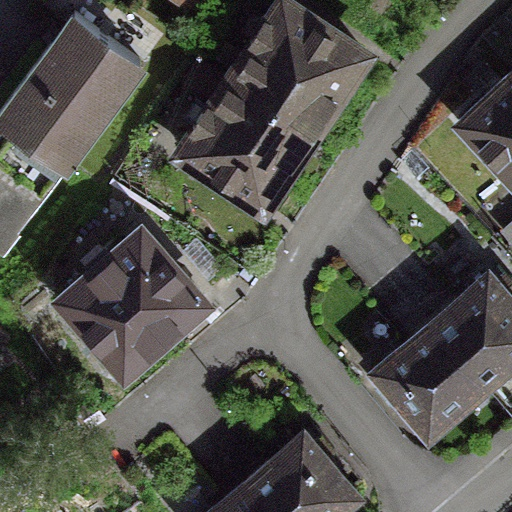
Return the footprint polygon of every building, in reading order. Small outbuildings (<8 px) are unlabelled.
[(245,41),(247,43),(227,73),(308,126),(333,89),(340,94),(360,63),(354,59),(359,51),(282,0),(276,0),(265,17),(263,16),(258,17),(244,37),(245,41)] [(0,251),(1,252),(16,232),(14,230),(65,162),(60,159),(135,59),(69,12),(0,102),(0,251)] [(511,177),(511,74),(508,70),(456,119),(511,179),(511,177)] [(188,127),(190,128),(177,148),(258,202),(263,195),(270,199),(290,168),(283,164),(308,126),(227,73),(207,102),(205,101),(200,102),(187,122),(188,127)] [(136,229),(60,294),(119,363),(195,298),(136,229)] [(511,352),(511,306),(483,273),(429,320),(479,380),(511,352)] [(479,380),(429,320),(373,367),(424,426),(479,380)] [(324,511),(349,491),(298,432),(244,479),(272,511),(324,511)] [(272,511),(244,479),(204,511),(272,511)]
